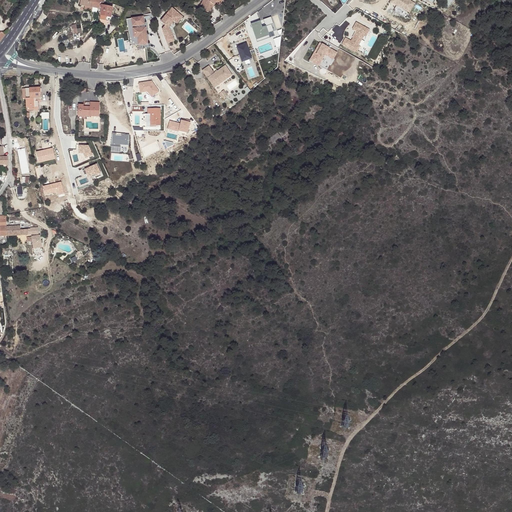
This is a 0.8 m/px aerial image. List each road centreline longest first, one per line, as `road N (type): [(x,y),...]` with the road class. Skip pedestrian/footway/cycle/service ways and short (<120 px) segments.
road 1 (track): [(511,259),(480,319),(350,437),(326,511)]
road 2 (residential): [(262,0),(171,65),(113,76),(41,68)]
